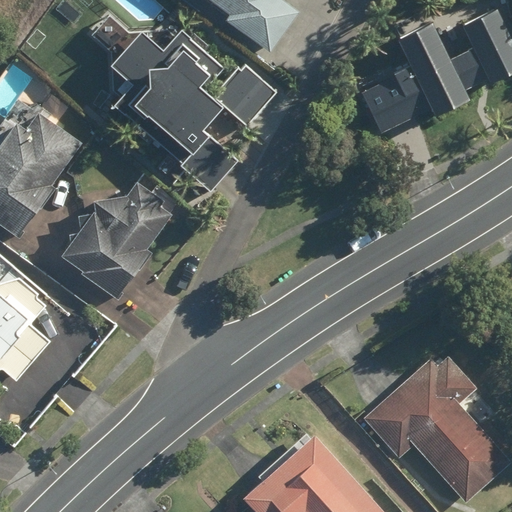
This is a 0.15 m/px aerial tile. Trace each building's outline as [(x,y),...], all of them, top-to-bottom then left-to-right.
[(193,0),(270,54),(298,15),(277,0),(193,0)] [(476,46),(469,17),(413,30),(416,44),(395,48),(398,62),(373,68),(381,105),(421,96),(425,116),(481,104),(477,84),(508,77),(500,40),(476,46)] [(237,60),(224,76),(170,31),(151,53),(127,33),(99,66),(123,87),(105,109),(207,194),(236,160),(194,125),(212,104),(241,128),(273,90),(237,60)] [(80,149),(18,100),(0,122),(0,227),(11,236),(80,149)] [(115,209),(94,195),(54,251),(115,294),(173,214),(132,185),(115,209)] [(0,372),(11,381),(47,341),(26,323),(41,306),(31,297),(32,295),(26,290),(31,283),(0,255),(0,372)] [(508,462),(455,402),(473,386),(441,350),(362,420),(396,458),(412,444),(463,503),(508,462)] [(378,511),(306,436),(277,464),(253,486),(237,502),(246,511),(378,511)]
